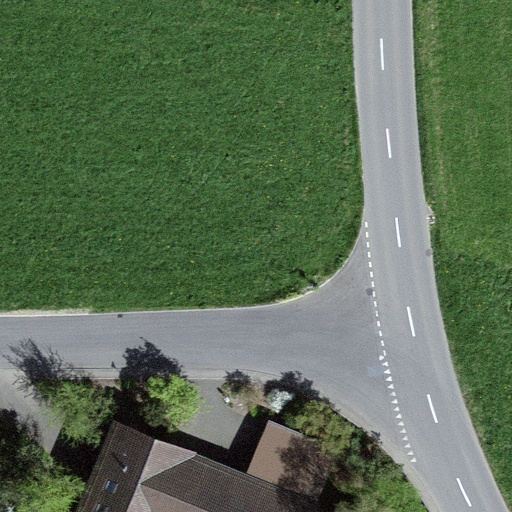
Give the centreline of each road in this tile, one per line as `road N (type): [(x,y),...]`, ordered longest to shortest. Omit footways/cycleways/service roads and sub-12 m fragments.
road 1 (tertiary): [(0,338),(416,338)]
road 2 (tertiary): [(416,338),(393,177),(383,0)]
road 3 (tertiary): [(474,511),(416,338)]
